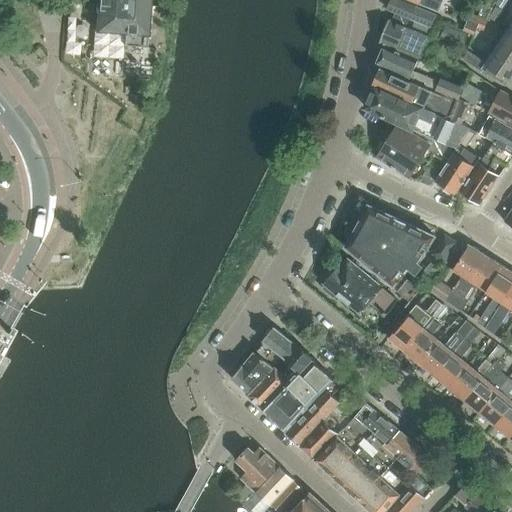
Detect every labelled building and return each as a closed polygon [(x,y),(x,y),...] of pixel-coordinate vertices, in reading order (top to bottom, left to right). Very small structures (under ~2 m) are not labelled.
[(97,0),(97,7),(96,7),(96,10),(97,10),(96,29),(95,29),(95,32),(97,32),(98,31),(125,33),(124,46),(146,47),(147,35),(147,32),(149,0),(97,0)] [(395,0),(390,0),(386,10),(395,14),(408,19),(432,28),(437,16),(406,4),(395,0)] [(406,0),(419,5),(419,4),(423,6),(439,12),(442,3),(443,0),(406,0)] [(420,60),(426,63),(429,65),(438,41),(389,22),(379,44),(383,46),(420,60)] [(488,73),(490,69),(502,77),(503,78),(511,83),(511,31),(510,35),(499,51),(490,65),(467,50),(463,60),(486,75),(488,73)] [(375,66),(379,68),(417,84),(445,97),(446,96),(459,102),(464,90),(442,80),(441,83),(415,72),(420,60),(383,46),(375,66)] [(372,86),(375,87),(375,86),(410,102),(451,121),(459,102),(446,96),(445,97),(417,84),(379,68),(372,86)] [(375,86),(375,87),(366,108),(456,149),(469,129),(455,122),(451,121),(410,102),(375,86)] [(511,99),(511,98),(500,93),(490,112),(511,124),(511,99)] [(511,128),(496,120),(486,139),(511,153),(511,128)] [(409,177),(426,150),(430,144),(398,124),(377,157),(409,177)] [(454,152),(435,181),(443,186),(444,190),(449,194),(454,193),(455,194),(480,157),(465,148),(460,156),(454,152)] [(499,176),(479,163),(461,192),(469,197),(470,201),(475,205),(480,204),(481,205),(499,176)] [(408,268),(416,275),(423,266),(418,262),(434,237),(368,206),(346,248),(393,287),(408,268)] [(433,257),(443,263),(457,244),(446,237),(433,257)] [(485,256),(468,245),(453,270),(470,280),(485,257),(485,256)] [(485,256),(470,280),(454,306),(461,311),(463,308),(478,286),(486,291),(503,265),(494,259),(491,260),(490,259),(485,256)] [(335,272),(332,272),(327,277),(327,281),(325,285),(327,287),(324,290),(333,297),(336,294),(362,316),(370,305),(385,318),(399,301),(348,260),(341,268),(339,267),(335,272)] [(511,270),(503,265),(486,291),(494,296),(481,318),(478,323),(485,328),(503,302),(511,286),(511,270)] [(411,282),(408,279),(397,291),(410,302),(421,290),(419,289),(411,282)] [(511,307),(511,286),(503,302),(485,328),(493,334),(495,330),(511,307)] [(405,350),(423,328),(432,317),(442,305),(436,300),(426,313),(425,311),(416,305),(408,315),(390,337),(392,339),(392,342),(396,345),(398,344),(405,350)] [(435,375),(453,353),(464,339),(473,328),(467,322),(467,323),(459,332),(458,333),(457,333),(451,341),(446,347),(438,340),(420,362),(419,364),(427,371),(430,370),(435,375)] [(272,349),(284,358),(291,364),(302,350),(303,350),(273,327),(263,340),(257,348),(262,352),(262,353),(270,360),(274,355),(270,352),(272,349)] [(468,365),(460,358),(471,345),(478,335),(480,332),(474,327),(473,328),(464,339),(453,353),(435,375),(440,379),(441,382),(449,389),(450,387),(468,365)] [(410,357),(419,364),(438,340),(423,328),(405,350),(411,355),(410,357)] [(262,352),(257,348),(255,351),(232,378),(249,395),(275,366),(270,360),(262,353),(262,352)] [(291,364),(303,374),(315,361),(302,350),(291,364)] [(284,358),(275,366),(249,395),(261,407),(298,369),(291,364),(284,358)] [(261,407),(286,431),(336,378),(315,361),(303,374),(298,369),(261,407)] [(468,365),(449,389),(457,396),(460,395),(465,399),(483,377),(468,365)] [(352,391),(343,384),(344,382),(338,376),(336,378),(286,431),(300,444),(336,404),(342,403),(352,391)] [(498,390),(483,377),(465,399),(471,404),(471,407),(479,414),(480,412),(498,390)] [(511,403),(511,400),(498,390),(480,412),(479,414),(488,421),(491,421),(495,424),(511,403)] [(501,432),(509,438),(510,437),(511,434),(511,403),(495,424),(501,429),(501,432)] [(336,404),(300,444),(315,458),(338,433),(344,428),(336,421),(346,410),(336,404)] [(356,417),(381,438),(389,444),(400,431),(367,404),(356,417)] [(338,433),(315,458),(372,511),(385,511),(412,486),(395,472),(376,456),(379,453),(373,447),(381,438),(356,417),(345,430),(344,428),(338,433)] [(389,444),(381,438),(373,447),(379,453),(376,456),(395,472),(403,462),(417,474),(431,457),(400,431),(389,444)] [(237,494),(245,502),(279,465),(260,447),(254,452),(249,448),(237,461),(247,472),(240,479),(247,485),(237,494)] [(295,479),(279,465),(245,502),(244,504),(250,509),(256,503),(257,504),(263,499),(271,506),(295,479)] [(412,486),(385,511),(411,511),(433,488),(419,476),(412,486)] [(471,511),(492,511),(495,510),(465,485),(456,494),(466,503),(464,505),(471,511)] [(326,511),(328,510),(309,493),(293,511),(326,511)]
